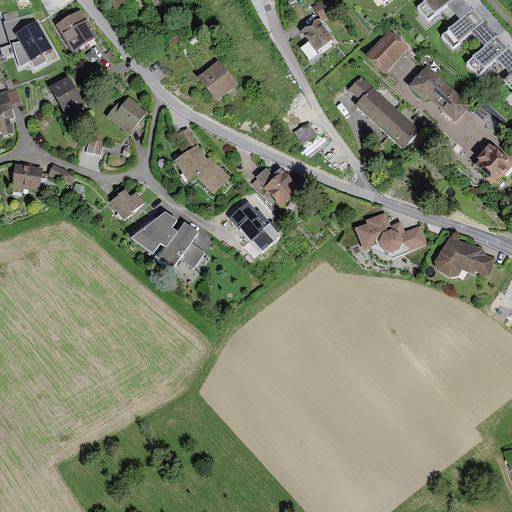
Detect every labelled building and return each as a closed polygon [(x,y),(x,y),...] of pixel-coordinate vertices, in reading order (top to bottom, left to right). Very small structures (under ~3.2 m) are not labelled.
[(185,0),(147,0),(166,31),(194,14),(185,0)] [(236,0),(211,0),(224,21),(243,10),(236,0)] [(328,0),(325,0),(313,10),(323,23),(338,12),(328,0)] [(428,0),(418,9),(429,22),(447,7),(460,21),(473,10),(464,0),(428,0)] [(243,10),(225,21),(245,55),(263,44),(243,10)] [(442,38),(453,51),(472,34),(485,48),(497,37),(473,10),(460,21),(442,38)] [(18,11),(3,15),(6,22),(20,18),(18,11)] [(99,39),(81,11),(56,27),(73,54),(99,39)] [(312,61),(320,55),(319,53),(334,41),(319,20),(301,33),(309,44),(303,48),(308,61),(312,61)] [(53,50),(38,23),(16,35),(20,43),(13,45),(20,69),(31,63),(35,70),(48,62),(45,55),(53,50)] [(390,32),(365,60),(385,77),(409,49),(390,32)] [(467,65),(479,78),(497,61),(510,74),(511,72),(511,52),(497,37),(485,48),(467,65)] [(207,39),(181,55),(190,69),(185,73),(196,91),(215,78),(220,86),(213,91),(220,101),(224,99),(238,121),(253,111),(207,39)] [(263,44),(245,55),(265,89),(283,78),(263,44)] [(100,60),(91,49),(84,54),(93,65),(100,60)] [(456,124),(471,107),(427,68),(408,89),(426,105),(429,101),(456,124)] [(49,90),(65,116),(84,104),(68,78),(49,90)] [(283,78),(265,89),(285,123),(303,112),(283,78)] [(404,151),(421,132),(362,79),(350,92),(360,102),(355,107),(404,151)] [(7,93),(7,94),(12,106),(21,103),(17,90),(7,93)] [(0,134),(4,133),(5,137),(14,133),(10,122),(17,119),(12,106),(7,94),(0,97),(0,134)] [(142,108),(130,99),(121,109),(117,106),(107,119),(130,137),(147,114),(141,109),(142,108)] [(483,100),(472,112),(497,134),(508,122),(483,100)] [(304,112),(286,123),(306,156),(324,146),(304,112)] [(200,148),(188,129),(178,136),(190,153),(175,163),(189,183),(196,178),(214,196),(231,179),(215,163),(211,158),(207,161),(199,148),(200,148)] [(101,156),(105,142),(90,139),(86,153),(101,156)] [(511,166),(490,147),(477,161),(478,162),(473,167),(497,187),(504,178),(508,181),(511,175),(511,166)] [(133,151),(125,148),(122,156),(130,159),(133,151)] [(44,169),(15,165),(12,193),(24,194),(24,191),(40,193),(44,169)] [(54,165),(48,177),(65,185),(66,183),(72,186),(73,183),(72,182),(74,178),(70,175),(71,173),(54,165)] [(267,170),(256,179),(257,180),(252,185),(261,195),(265,191),(281,209),(301,192),(281,170),(273,177),(267,170)] [(119,198),(110,205),(124,223),(132,216),(132,215),(146,204),(137,193),(131,198),(126,191),(118,197),(119,198)] [(248,204),(230,221),(240,233),(241,232),(252,244),(264,234),(270,241),(281,232),(274,224),(273,226),(260,211),(257,214),(248,204)] [(367,225),(355,230),(365,254),(372,251),(373,252),(393,261),(411,253),(410,253),(429,245),(421,227),(406,233),(401,222),(392,226),(386,213),(365,221),(367,225)] [(178,223),(166,214),(131,241),(154,257),(161,247),(166,250),(158,261),(172,271),(181,260),(194,269),(205,254),(191,244),(198,235),(185,225),(178,235),(172,231),(178,223)] [(484,250),(450,239),(435,264),(437,272),(451,281),(459,279),(463,273),(474,277),(476,274),(490,279),(497,260),(487,256),(484,250)] [(395,276),(389,274),(387,281),(394,282),(395,276)] [(498,310),(507,297),(498,290),(489,304),(498,310)]
